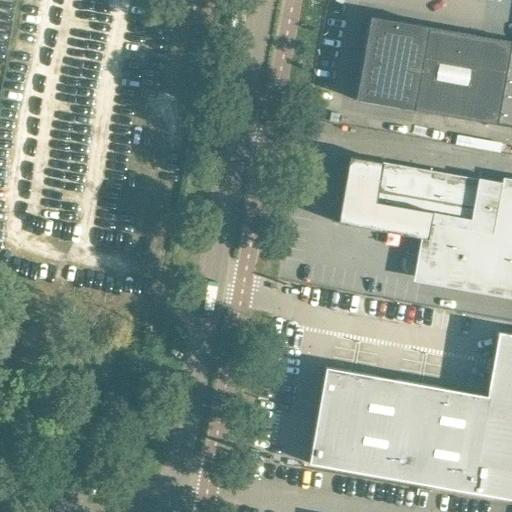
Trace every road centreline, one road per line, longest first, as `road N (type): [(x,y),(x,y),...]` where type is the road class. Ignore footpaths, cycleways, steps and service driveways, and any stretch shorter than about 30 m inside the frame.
road 1 (unclassified): [(173,511),(260,0)]
road 2 (unknown): [(345,108),(316,218),(331,246),(384,260)]
